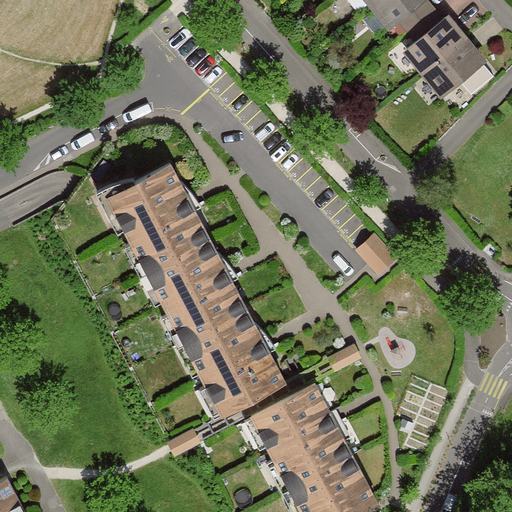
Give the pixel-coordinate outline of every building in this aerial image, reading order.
[(372,1),(370,0),(348,0),(359,12),(372,1)] [(378,0),(374,4),(393,26),(399,21),(424,0),(378,0)] [(444,19),(429,0),(424,0),(399,21),(408,31),(416,42),(444,19)] [(465,39),(447,17),(444,19),(416,42),(408,49),(426,71),(465,39)] [(476,54),(465,39),(426,71),(445,94),(461,80),(483,62),(476,54)] [(494,76),(483,62),(461,80),(472,95),(494,76)] [(102,188),(140,263),(207,229),(168,154),(102,188)] [(140,263),(178,337),(245,303),(207,229),(140,263)] [(377,234),(360,249),(380,273),(398,257),(377,234)] [(178,337),(217,412),(283,378),(245,303),(178,337)] [(315,383),(252,416),(274,458),(267,462),(283,490),(352,454),(315,383)] [(352,454),(283,490),(293,511),(354,511),(377,500),(352,454)] [(26,511),(7,476),(0,479),(0,511),(26,511)]
